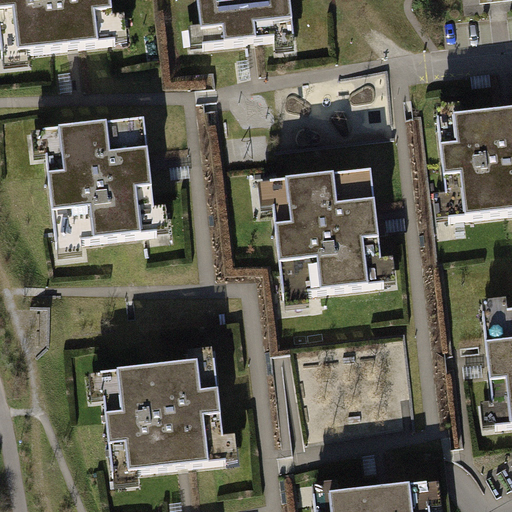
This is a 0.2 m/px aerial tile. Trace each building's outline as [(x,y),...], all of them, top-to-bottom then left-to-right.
[(106,0),(0,0),(0,62),(1,67),(130,50),(126,25),(110,27),(106,0)] [(190,0),(195,40),(185,41),(188,64),(272,55),(274,68),(300,65),(293,0),(190,0)] [(511,120),(441,128),(452,228),(511,222),(511,120)] [(139,123),(36,135),(50,255),(171,241),(168,211),(150,213),(139,123)] [(369,182),(254,192),(257,228),(266,228),(275,328),(313,325),(312,307),(398,299),(395,274),(377,275),(369,182)] [(511,315),(511,309),(480,312),(491,412),(478,414),(482,443),(511,439),(511,315)] [(182,367),(86,379),(89,410),(99,408),(109,493),(131,491),(130,480),(238,468),(235,442),(224,443),(214,353),(180,357),(182,367)] [(336,486),(307,490),(310,511),(440,511),(437,485),(338,498),(336,486)]
